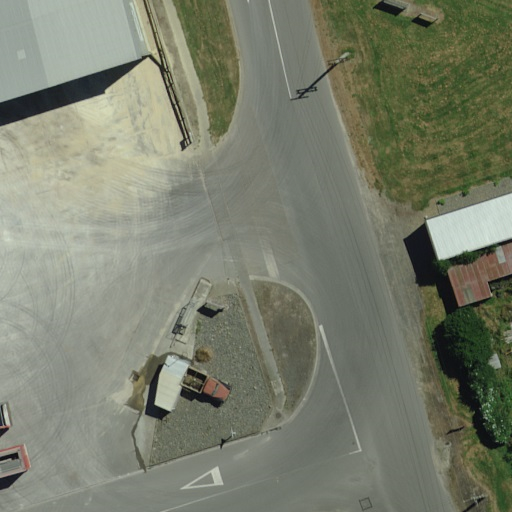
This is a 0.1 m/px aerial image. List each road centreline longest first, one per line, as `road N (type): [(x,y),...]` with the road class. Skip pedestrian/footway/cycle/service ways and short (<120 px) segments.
road 1 (residential): [(268,0),(400,439)]
road 2 (residential): [(167,511),(400,439)]
